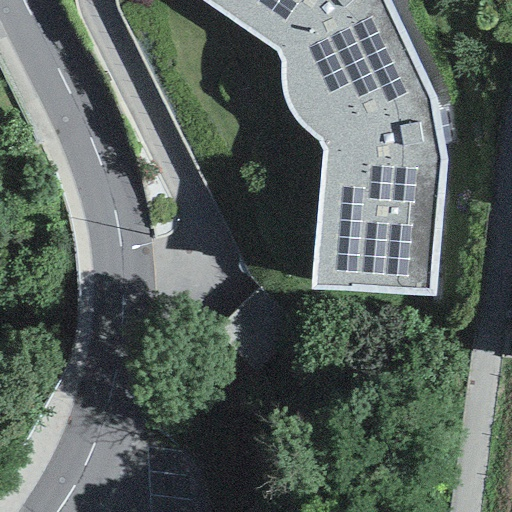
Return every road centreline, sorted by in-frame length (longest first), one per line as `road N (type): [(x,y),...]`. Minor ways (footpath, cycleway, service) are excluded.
road 1 (residential): [(121,289),(172,276),(195,244),(198,222),(97,0)]
road 2 (residential): [(511,167),(472,511)]
road 3 (tertiary): [(18,0),(92,147),(114,224),(121,289)]
road 4 (tertiary): [(121,289),(108,407),(56,511)]
